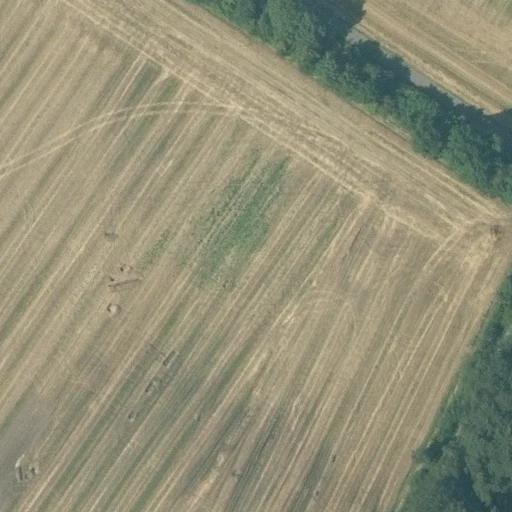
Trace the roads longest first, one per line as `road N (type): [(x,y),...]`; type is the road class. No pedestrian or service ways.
road 1 (unclassified): [(298,0),(511,145)]
road 2 (unclassified): [(423,511),(511,329)]
